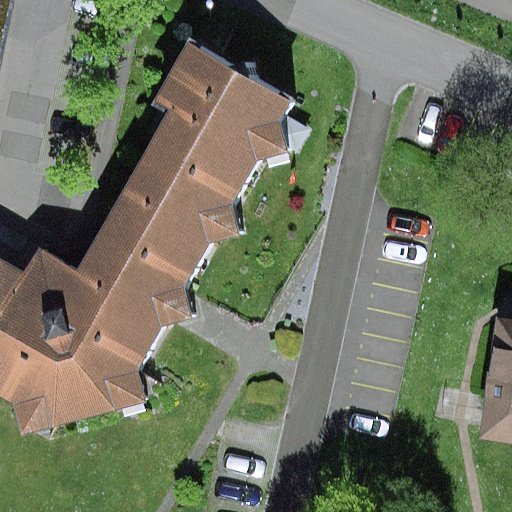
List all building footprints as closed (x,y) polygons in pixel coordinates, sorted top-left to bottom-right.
[(297,102),(201,47),(168,104),(184,114),(105,251),(67,263),(48,252),(47,251),(31,278),(0,261),(0,388),(26,403),(29,405),(34,397),(63,414),(59,422),(62,424),(120,408),(122,405),(114,400),(131,370),(139,375),(141,372),(168,324),(170,321),(162,316),(179,286),(188,291),(189,288),(216,241),(237,205),(264,158),(266,154),(258,150),(276,120),(284,124),(285,122),(297,102)] [(292,150),(285,122),(284,124),(276,120),(258,150),(266,154),(264,158),(292,150)] [(244,233),(237,205),(216,241),(244,233)] [(188,291),(179,286),(162,316),(170,321),(168,324),(196,317),(189,288),(188,291)] [(511,435),(511,327),(511,328),(497,433),(511,435)] [(139,375),(131,370),(114,400),(122,405),(120,408),(148,400),(141,372),(139,375)] [(29,405),(26,403),(33,431),(62,424),(59,422),(63,414),(34,397),(29,405)]
